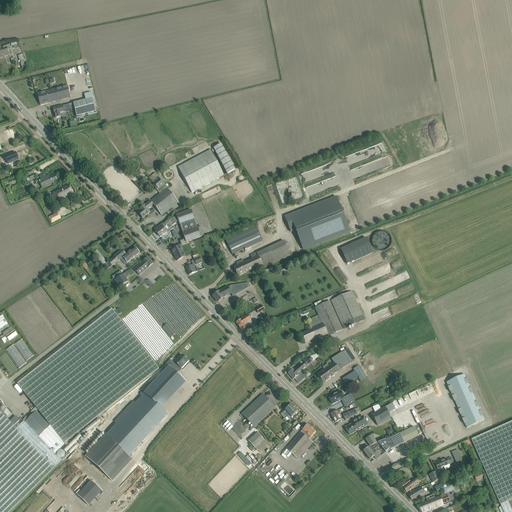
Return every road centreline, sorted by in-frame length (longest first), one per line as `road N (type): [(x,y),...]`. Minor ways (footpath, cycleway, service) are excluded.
road 1 (tertiary): [(413,511),(0,86)]
road 2 (unknown): [(159,262),(4,386)]
